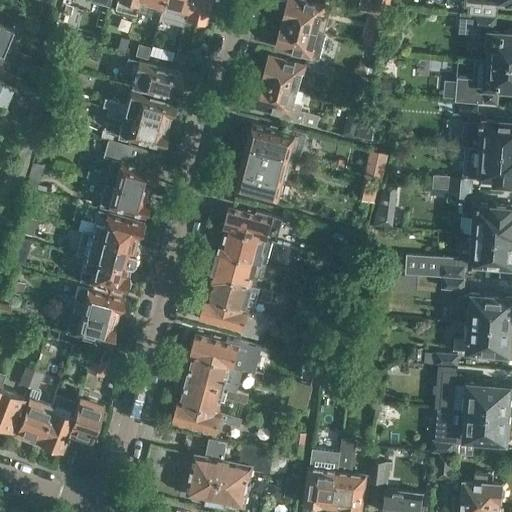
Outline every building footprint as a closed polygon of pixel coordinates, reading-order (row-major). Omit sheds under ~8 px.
[(15,5),(0,0),(0,12),(10,17),(15,5)] [(114,0),(113,5),(133,11),(136,0),(114,0)] [(136,0),(133,11),(135,12),(136,9),(149,13),(151,6),(158,8),(160,0),(136,0)] [(160,0),(158,8),(161,9),(158,19),(167,21),(170,7),(182,11),(185,0),(160,0)] [(185,0),(182,11),(181,15),(202,21),(208,0),(185,0)] [(304,0),(287,0),(281,22),(316,31),(323,5),(304,0)] [(391,0),(359,0),(358,8),(371,11),(370,13),(388,17),(391,0)] [(467,12),(495,14),(495,0),(506,0),(507,1),(511,1),(511,0),(464,0),(464,3),(468,3),(467,12)] [(0,50),(13,57),(17,46),(4,41),(13,18),(10,17),(0,12),(0,50)] [(461,12),(459,31),(471,32),(479,42),(491,43),(490,58),(511,59),(511,27),(511,29),(502,29),(502,30),(495,30),(497,14),(495,14),(467,12),(466,12),(461,12)] [(388,17),(370,13),(363,42),(381,46),(388,17)] [(167,21),(158,19),(155,30),(163,33),(167,21)] [(326,33),(316,31),(281,22),(275,46),(309,55),(319,58),(326,33)] [(269,54),(262,79),(296,89),(302,67),(329,74),(332,66),(304,58),(303,63),(269,54)] [(511,59),(490,58),(474,56),(473,76),(453,75),(451,98),(475,100),(496,102),(497,88),(506,88),(506,91),(509,92),(509,90),(511,90),(511,59)] [(130,59),(124,83),(174,96),(180,72),(130,59)] [(369,76),(361,74),(358,83),(368,85),(369,76)] [(296,89),(262,79),(255,104),(289,113),(288,118),(317,126),(320,114),(301,109),(302,105),(292,102),(296,89)] [(386,80),(374,79),(373,91),(385,93),(386,80)] [(102,106),(107,108),(166,123),(172,100),(128,88),(124,102),(104,97),(102,106)] [(35,95),(28,120),(38,124),(45,98),(35,95)] [(451,98),(437,97),(437,102),(453,111),(469,112),(468,126),(478,126),(476,144),(511,147),(511,114),(493,113),(493,118),(483,118),(483,113),(474,112),(475,100),(451,98)] [(166,123),(107,108),(106,115),(119,119),(115,136),(160,148),(166,123)] [(28,120),(21,145),(30,149),(38,124),(28,120)] [(251,122),(246,142),(288,154),(294,133),(251,122)] [(100,137),(104,138),(107,138),(112,140),(112,139),(114,132),(102,128),(100,137)] [(103,180),(102,180),(148,192),(154,169),(147,167),(152,150),(112,139),(112,140),(107,138),(103,156),(109,157),(105,170),(100,168),(99,171),(88,168),(86,176),(103,180)] [(246,142),(239,166),(282,177),(284,168),(287,168),(291,154),(288,154),(246,142)] [(439,174),(438,185),(438,186),(470,189),(471,176),(494,178),(494,179),(511,180),(511,147),(476,144),(475,166),(464,165),(464,176),(439,174)] [(21,145),(14,171),(23,175),(30,149),(21,145)] [(329,163),(323,187),(338,191),(344,167),(329,163)] [(282,177),(239,166),(234,186),(276,198),(282,177)] [(14,171),(9,169),(3,185),(19,192),(23,175),(14,171)] [(148,192),(102,180),(96,204),(141,216),(148,192)] [(434,185),(433,198),(462,200),(461,211),(471,212),(470,232),(511,235),(511,207),(510,207),(510,203),(491,201),(491,203),(469,201),(470,189),(438,186),(438,185),(434,185)] [(223,228),(226,229),(267,239),(269,231),(277,233),(282,216),(256,209),(255,212),(229,205),(223,228)] [(16,211),(4,207),(0,218),(0,224),(10,228),(16,211)] [(78,228),(86,230),(89,231),(89,232),(133,244),(134,244),(140,221),(95,209),(92,220),(81,217),(78,228)] [(9,232),(0,228),(0,249),(2,250),(9,232)] [(226,229),(221,250),(264,262),(270,240),(267,239),(226,229)] [(89,232),(83,255),(127,267),(127,266),(128,267),(131,264),(133,258),(131,254),(133,244),(89,232)] [(405,272),(427,274),(440,274),(462,276),(463,263),(472,264),(472,260),(482,260),(482,265),(502,266),(502,262),(511,262),(511,235),(470,232),(468,250),(458,249),(457,255),(406,251),(405,272)] [(211,273),(214,274),(255,285),(258,275),(261,276),(265,262),(264,262),(221,250),(217,250),(211,273)] [(127,267),(83,255),(76,279),(121,291),(127,267)] [(255,285),(214,274),(208,296),(252,309),(256,295),(271,300),(272,297),(283,301),(286,293),(282,292),(270,289),(255,285)] [(440,274),(427,274),(426,285),(441,287),(464,289),(465,276),(462,276),(440,274)] [(284,284),(272,281),(270,289),(282,292),(284,284)] [(58,293),(56,303),(69,307),(115,319),(121,296),(76,283),(72,297),(58,293)] [(470,305),(469,320),(511,323),(511,312),(511,296),(502,295),(502,293),(468,290),(468,293),(457,292),(456,304),(470,305)] [(252,309),(208,296),(205,296),(199,316),(242,327),(241,331),(257,336),(264,312),(252,309)] [(115,319),(69,307),(62,331),(108,344),(115,319)] [(511,323),(469,320),(467,336),(453,335),(452,347),(463,348),(463,350),(497,353),(497,351),(509,352),(511,323)] [(195,332),(189,353),(193,354),(229,364),(233,365),(233,364),(257,370),(259,360),(236,354),(239,344),(195,332)] [(70,352),(81,355),(84,345),(73,342),(70,352)] [(95,346),(88,369),(103,374),(111,351),(95,346)] [(425,351),(424,361),(437,362),(457,363),(458,363),(459,352),(436,351),(425,351)] [(185,368),(183,375),(227,386),(230,378),(226,377),(229,364),(193,354),(189,369),(185,368)] [(437,362),(437,363),(436,371),(456,373),(457,363),(437,362)] [(25,365),(19,382),(26,385),(32,367),(25,365)] [(29,386),(24,401),(13,430),(35,439),(48,404),(38,400),(41,390),(37,389),(44,372),(32,367),(26,385),(29,386)] [(184,385),(180,400),(217,410),(220,398),(224,399),(225,395),(247,401),(249,392),(227,387),(227,386),(183,375),(181,384),(184,385)] [(455,394),(463,395),(467,395),(466,409),(507,412),(509,384),(491,382),(491,379),(481,378),(481,382),(464,380),(456,380),(455,394)] [(0,386),(0,424),(9,428),(22,395),(0,386)] [(70,412),(65,429),(87,437),(100,403),(86,398),(88,391),(81,388),(78,395),(77,394),(70,412)] [(48,404),(35,439),(58,447),(65,429),(70,412),(60,409),(64,398),(54,394),(50,405),(48,404)] [(177,399),(177,401),(172,420),(215,431),(218,421),(222,422),(223,419),(226,420),(226,422),(240,425),(243,416),(221,410),(217,410),(180,400),(177,399)] [(432,450),(437,450),(439,451),(451,451),(452,440),(464,441),(464,436),(476,437),(476,440),(486,441),(486,438),(505,439),(507,412),(466,409),(465,423),(449,420),(448,424),(442,424),(441,429),(440,437),(433,437),(432,450)] [(295,430),(292,452),(304,454),(307,431),(295,430)] [(340,444),(332,506),(359,510),(364,474),(353,473),(358,438),(343,435),(341,444),(340,444)] [(227,441),(211,437),(207,457),(197,454),(189,493),(196,494),(196,497),(215,501),(223,460),(227,441)] [(223,460),(215,501),(235,505),(235,503),(243,504),(251,466),(270,470),(274,448),(244,442),(239,464),(223,460)] [(304,503),(305,503),(332,506),(340,444),(333,443),(329,469),(309,467),(304,503)] [(439,451),(437,476),(449,477),(451,451),(439,451)] [(372,458),(370,480),(380,481),(383,459),(372,458)] [(453,495),(452,511),(455,511),(497,511),(499,498),(500,498),(502,481),(491,481),(492,471),(474,470),(473,479),(462,478),(461,495),(453,495)] [(422,511),(425,489),(386,484),(382,511),(396,511),(422,511)]
